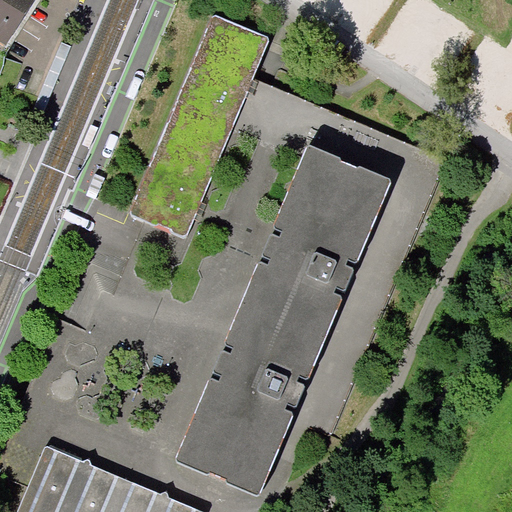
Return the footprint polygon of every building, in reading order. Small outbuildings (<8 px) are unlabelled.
[(36,0),(0,0),(0,48),(3,50),(36,0)] [(183,242),(268,42),(210,17),(125,217),(183,242)] [(61,42),(30,114),(40,118),(71,46),(61,42)] [(253,497),(384,185),(299,150),(168,462),(253,497)] [(198,511),(48,446),(19,511),(198,511)]
